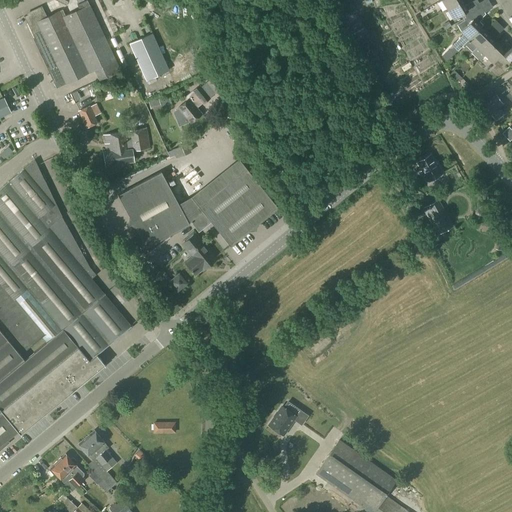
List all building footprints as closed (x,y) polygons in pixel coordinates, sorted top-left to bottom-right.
[(89,4),(86,0),(77,4),(79,9),(65,15),(62,10),(60,11),(59,10),(46,16),(42,8),(24,17),(34,38),(33,39),(56,88),(65,84),(66,84),(94,71),(99,80),(121,70),(89,4)] [(445,11),(462,1),(461,0),(442,0),(442,1),(446,8),(444,9),(445,11)] [(462,1),(445,11),(446,12),(448,11),(453,20),(463,14),(465,17),(481,8),(476,0),(474,0),(465,6),(462,1)] [(463,35),(452,45),(458,51),(463,46),(481,28),(483,25),(479,21),(485,14),(481,8),(465,17),(463,18),(464,20),(457,25),(461,32),(462,33),(463,35)] [(477,48),(500,25),(495,20),(484,31),(481,28),(463,46),(464,47),(466,46),(472,52),(476,47),(477,48)] [(483,57),(497,43),(493,39),(504,28),(500,25),(477,48),(476,47),(472,52),(471,53),(479,61),(483,57)] [(146,80),(168,70),(152,34),(130,44),(146,80)] [(497,43),(483,57),(484,58),(486,57),(493,63),(501,55),(509,63),(511,60),(511,47),(506,42),(501,47),(497,43)] [(206,82),(215,93),(222,87),(213,76),(206,82)] [(203,104),(211,98),(200,85),(185,97),(185,101),(177,108),(178,108),(173,112),(179,127),(190,122),(190,123),(202,114),(197,108),(203,103),(203,104)] [(484,104),(488,109),(497,120),(504,114),(498,107),(503,104),(496,95),(485,103),(484,104)] [(0,117),(10,112),(4,98),(0,100),(0,117)] [(151,109),(161,106),(158,99),(148,102),(151,109)] [(210,114),(220,109),(216,102),(207,107),(210,114)] [(86,128),(98,123),(90,105),(77,111),(86,128)] [(511,139),(511,129),(509,127),(502,133),(510,141),(511,139)] [(105,166),(134,162),(132,150),(150,147),(147,128),(104,135),(106,151),(103,152),(105,166)] [(187,143),(172,149),(175,158),(191,152),(187,143)] [(435,165),(430,155),(417,162),(423,172),(422,173),(427,182),(442,173),(437,164),(435,165)] [(131,325),(91,278),(96,275),(90,268),(62,216),(35,160),(0,188),(0,318),(26,350),(42,337),(46,342),(24,360),(0,330),(0,450),(9,443),(7,440),(18,431),(20,434),(104,364),(96,355),(126,329),(128,331),(133,327),(131,325)] [(246,169),(219,190),(217,187),(198,202),(200,206),(199,206),(191,196),(178,204),(161,171),(118,195),(129,215),(128,223),(135,227),(138,232),(131,238),(142,253),(143,254),(144,254),(146,254),(147,253),(174,233),(189,225),(188,222),(191,220),(192,225),(198,233),(212,222),(231,246),(278,208),(246,169)] [(453,226),(442,206),(438,199),(422,208),(426,215),(438,235),(453,226)] [(421,229),(428,240),(433,236),(427,226),(421,229)] [(203,270),(216,259),(195,233),(196,232),(193,230),(183,238),(186,240),(181,244),(191,256),(184,262),(195,275),(202,269),(203,270)] [(178,290),(186,283),(179,275),(171,282),(178,290)] [(165,284),(171,279),(168,276),(162,281),(165,284)] [(300,410),(299,410),(287,402),(283,408),(282,406),(269,425),(270,426),(282,435),(293,420),(300,410)] [(176,433),(176,422),(153,422),(153,433),(176,433)] [(89,456),(93,461),(96,458),(101,465),(112,457),(106,450),(109,448),(105,443),(104,443),(94,430),(78,444),(89,456)] [(328,455),(315,475),(360,505),(361,502),(375,511),(385,496),(395,481),(337,442),(328,455)] [(57,461),(79,484),(84,479),(82,477),(84,476),(84,473),(76,466),(75,464),(76,463),(76,461),(74,458),(71,458),(70,459),(65,454),(62,458),(60,458),(57,461)] [(75,489),(79,484),(57,461),(54,463),(54,465),(50,469),(61,480),(65,484),(68,482),(75,489)] [(88,465),(101,481),(104,479),(106,477),(93,461),(88,465)] [(104,479),(101,481),(98,484),(106,492),(111,488),(104,479)] [(404,488),(412,493),(416,487),(408,482),(404,488)] [(77,507),(63,494),(56,501),(67,511),(91,511),(81,503),(77,507)] [(132,511),(130,509),(122,500),(116,504),(115,503),(109,508),(111,511),(132,511)]
